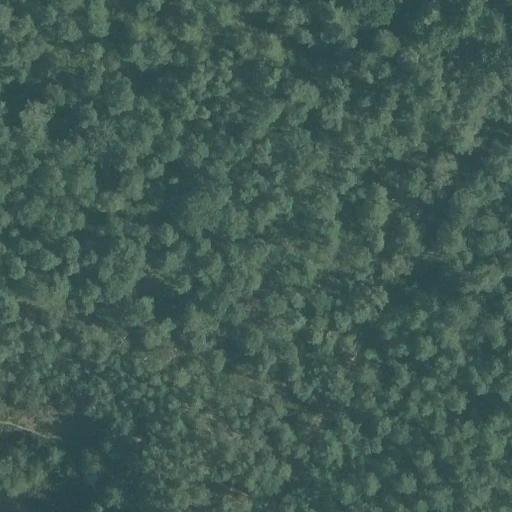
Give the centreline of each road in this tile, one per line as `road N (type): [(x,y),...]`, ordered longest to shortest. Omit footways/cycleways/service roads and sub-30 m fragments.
road 1 (track): [(266,511),(508,62)]
road 2 (track): [(0,314),(46,299),(153,334),(320,408)]
road 3 (track): [(511,64),(356,0)]
